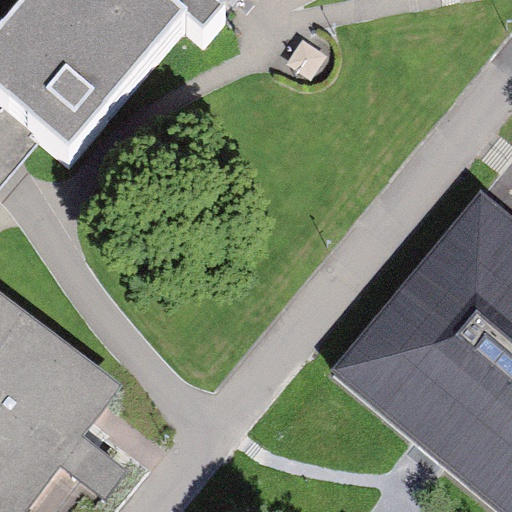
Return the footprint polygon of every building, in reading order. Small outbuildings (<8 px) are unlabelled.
[(123,0),(56,0),(0,66),(0,124),(38,157),(72,185),(185,52),(123,0)] [(123,0),(185,52),(209,71),(270,0),(123,0)] [(38,157),(0,124),(0,202),(14,185),(38,157)] [(511,511),(511,215),(483,191),(323,378),(481,511),(511,511)] [(52,511),(134,402),(0,303),(0,511),(52,511)]
